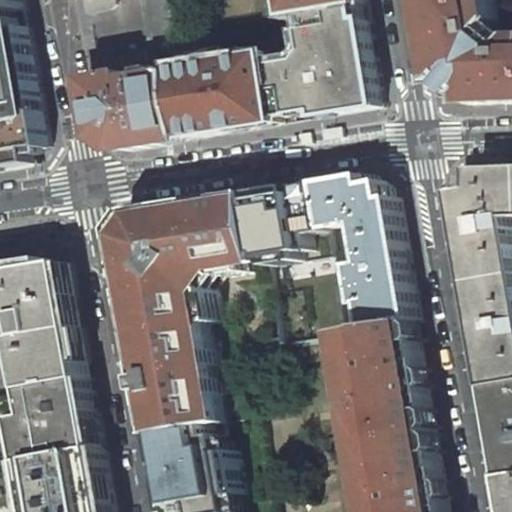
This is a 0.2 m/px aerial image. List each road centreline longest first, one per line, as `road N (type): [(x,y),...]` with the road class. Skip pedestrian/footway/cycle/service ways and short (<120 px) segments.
road 1 (residential): [(424,136),(486,511)]
road 2 (residential): [(90,185),(424,136)]
road 3 (residential): [(151,511),(90,185)]
road 4 (residential): [(57,0),(90,185)]
road 5 (residential): [(424,136),(400,0)]
